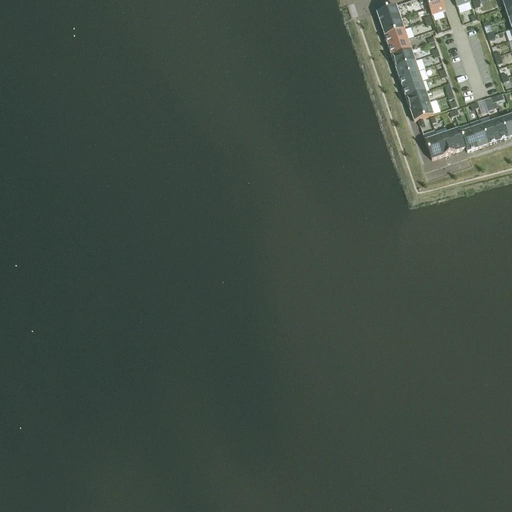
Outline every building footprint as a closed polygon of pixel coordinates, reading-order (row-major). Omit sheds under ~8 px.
[(445,13),(441,0),(426,0),(432,17),(445,13)] [(453,0),(457,9),(470,4),(468,0),(453,0)] [(381,25),(400,19),(396,8),(377,14),(381,25)] [(381,25),(384,36),(403,29),(400,19),(381,25)] [(388,47),(407,40),(403,29),(384,36),(388,47)] [(411,51),(407,40),(388,47),(392,58),(411,51)] [(415,62),(411,51),(392,58),(395,69),(415,62)] [(399,79),(418,73),(415,62),(395,69),(399,79)] [(422,84),(418,73),(399,79),(403,90),(422,84)] [(407,101),(426,95),(422,84),(403,90),(407,101)] [(410,112),(430,105),(426,95),(407,101),(410,112)] [(495,101),(494,98),(484,102),(488,113),(494,111),(492,105),(496,104),(495,101)] [(433,116),(430,105),(410,112),(414,123),(433,116)] [(508,139),(511,137),(511,118),(511,117),(508,118),(502,120),(508,139)] [(508,139),(502,120),(492,124),(498,143),(508,139)] [(481,127),(488,146),(494,144),(498,143),(492,124),(491,124),(482,127),(481,127)] [(486,147),(488,146),(481,127),(475,129),(471,131),(478,150),(486,147)] [(461,134),(460,131),(448,135),(455,154),(466,150),(461,134)] [(461,134),(466,150),(467,154),(478,150),(471,131),(461,134)] [(437,139),(443,158),(455,154),(448,135),(437,139)] [(437,139),(425,143),(432,162),(443,158),(437,139)]
